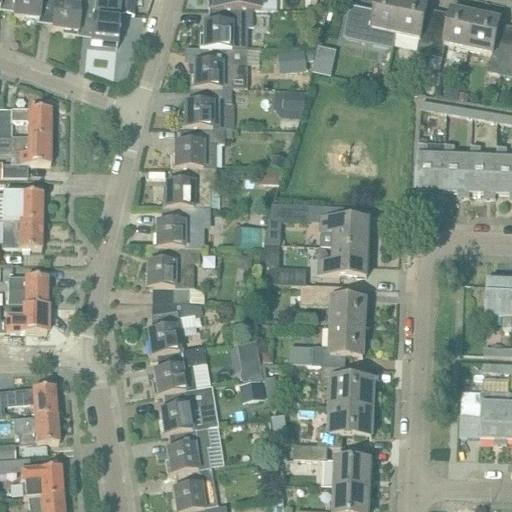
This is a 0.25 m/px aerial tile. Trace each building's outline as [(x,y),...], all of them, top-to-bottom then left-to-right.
[(38,22),(40,0),(0,0),(0,1),(0,9),(14,11),(13,20),(38,22)] [(40,0),(38,22),(53,24),(52,33),(77,35),(80,12),(80,7),(69,6),(69,0),(40,0)] [(120,0),(119,16),(134,17),(135,0),(120,0)] [(260,12),(260,0),(212,0),(212,12),(241,13),(241,12),(250,12),(252,12),(260,12)] [(350,10),(344,41),(357,44),(369,46),(393,51),(396,38),(403,2),(395,0),(378,0),(378,1),(375,15),(364,13),(350,10)] [(429,59),(435,33),(423,30),(428,7),(403,2),(396,38),(419,43),(416,56),(429,59)] [(95,13),(80,12),(77,35),(92,36),(91,45),(116,48),(115,51),(116,51),(119,20),(94,18),(95,13)] [(231,52),(247,52),(247,31),(251,31),(252,12),(250,12),(241,12),(241,13),(212,12),(212,26),(203,26),(203,52),(231,52)] [(468,52),(476,17),(452,12),(447,35),(435,33),(429,59),(442,62),(445,47),(468,52)] [(501,77),(507,48),(495,45),(500,22),(476,17),(468,52),(491,57),(488,75),(501,77)] [(302,20),(301,32),(315,33),(315,21),(302,20)] [(319,48),(315,73),(333,76),(337,51),(319,48)] [(511,48),(507,48),(501,77),(511,79),(511,48)] [(317,51),(280,55),(282,75),(306,73),(305,64),(314,62),(317,51)] [(260,52),(247,52),(231,52),(203,52),(202,66),(193,66),(193,92),(223,92),(246,92),(246,71),(259,71),(259,53),(260,53),(260,52)] [(224,131),(236,132),(236,108),(231,108),(231,92),(246,92),(223,92),(193,92),(193,106),(184,106),(184,132),(213,132),(213,131),(224,131)] [(445,92),(444,100),(458,102),(458,99),(459,95),(445,92)] [(283,94),(281,111),(302,112),(307,96),(283,94)] [(458,99),(458,102),(467,104),(468,96),(459,94),(459,95),(458,99)] [(420,113),(446,117),(448,108),(422,104),(420,113)] [(474,112),(448,108),(446,117),(473,121),(474,112)] [(27,125),(27,140),(50,140),(50,112),(0,111),(0,139),(11,140),(11,125),(27,125)] [(499,125),(500,117),(474,112),(473,121),(499,125)] [(511,118),(500,117),(499,125),(511,127),(511,118)] [(175,146),(174,172),(205,172),(205,171),(215,171),(215,148),(224,148),(224,131),(213,131),(213,132),(184,132),(184,146),(175,146)] [(50,140),(27,140),(11,140),(10,166),(0,165),(0,180),(27,181),(27,168),(50,168),(50,140)] [(443,199),(444,194),(446,149),(419,148),(416,193),(432,194),(431,199),(443,199)] [(444,194),(445,195),(457,195),(457,200),(469,201),(469,196),(470,161),(452,160),(452,149),(446,149),(444,194)] [(495,202),(496,196),(496,152),(479,151),(479,150),(471,149),(470,161),(469,196),(483,196),(483,201),(495,202)] [(511,202),(511,163),(504,163),(505,151),(496,150),(496,152),(496,196),(510,197),(509,202),(511,202)] [(272,157),(269,168),(285,172),(287,161),(272,157)] [(195,211),(209,211),(209,187),(215,188),(215,171),(205,171),(205,172),(174,172),(174,186),(165,186),(165,212),(195,212),(195,211)] [(260,173),(260,180),(265,186),(280,186),(280,173),(260,173)] [(2,196),(2,224),(41,224),(42,196),(2,196)] [(307,228),(307,212),(271,210),(270,215),(267,226),(307,228)] [(209,233),(209,211),(195,211),(195,212),(165,212),(165,226),(156,226),(155,252),(186,252),(186,251),(203,251),(203,233),(209,233)] [(367,252),(369,224),(323,222),(322,235),(335,236),(335,251),(367,252)] [(41,224),(2,224),(2,252),(18,252),(41,252),(41,224)] [(261,231),(233,231),(233,252),(261,251),(261,231)] [(172,292),(172,306),(180,306),(187,306),(204,306),(204,296),(192,292),(192,268),(198,268),(199,252),(203,253),(203,251),(186,251),(186,252),(155,252),(155,266),(146,266),(146,291),(143,291),(143,292),(172,292)] [(367,252),(335,251),(334,266),(321,265),(320,278),(366,280),(367,252)] [(239,257),(238,269),(251,271),(252,259),(239,257)] [(261,287),(301,289),(305,289),(305,273),(273,272),(272,274),(262,274),(261,287)] [(24,308),(47,309),(47,280),(27,280),(24,280),(24,281),(7,281),(7,293),(7,307),(24,307),(24,308)] [(511,331),(511,330),(511,285),(499,285),(499,280),(487,280),(485,319),(504,320),(503,332),(511,332),(511,331)] [(349,291),(305,289),(301,289),(300,308),(332,310),(332,330),(364,332),(365,303),(348,303),(349,291)] [(187,306),(180,306),(182,320),(202,317),(199,308),(187,308),(187,306)] [(47,309),(24,308),(24,321),(7,321),(7,336),(46,337),(47,309)] [(183,355),(178,321),(177,315),(172,315),(150,319),(150,320),(154,319),(156,333),(147,335),(151,360),(160,359),(183,355)] [(249,327),(242,328),(245,339),(252,338),(249,327)] [(289,351),(288,369),(312,370),(322,370),(345,371),(346,359),(363,360),(364,332),(332,330),(331,352),(313,351),(312,351),(312,352),(289,351)] [(511,360),(511,351),(484,351),(484,359),(511,360)] [(202,352),(183,355),(160,359),(162,373),(153,374),(157,400),(166,398),(189,395),(189,394),(194,393),(191,370),(205,368),(202,352)] [(261,356),(261,366),(271,367),(272,356),(261,356)] [(259,362),(239,365),(242,384),(256,382),(263,381),(259,362)] [(482,367),(482,376),(509,377),(509,368),(482,367)] [(345,371),(322,370),(321,390),(330,390),(330,411),(372,412),(374,385),(345,383),(345,371)] [(259,384),(245,387),(248,405),(262,402),(259,384)] [(33,408),(33,420),(56,418),(54,390),(0,394),(0,422),(3,422),(3,410),(33,408)] [(172,438),(196,434),(196,433),(211,431),(205,392),(194,393),(189,394),(189,395),(166,398),(168,412),(159,414),(164,439),(172,438)] [(506,448),(506,443),(508,397),(482,396),(481,408),(473,407),(473,419),(481,420),(480,442),(495,442),(495,448),(506,448)] [(371,440),(372,412),(330,411),(329,430),(319,430),(318,450),(328,450),(342,451),(342,439),(371,440)] [(58,446),(56,418),(33,420),(35,435),(18,437),(19,449),(58,446)] [(202,473),(209,472),(206,452),(210,451),(207,433),(211,432),(211,431),(196,433),(196,434),(172,438),(174,450),(165,452),(170,478),(179,477),(202,473)] [(286,432),(274,434),(276,447),(288,445),(286,432)] [(266,444),(256,445),(258,463),(268,462),(266,444)] [(14,448),(0,448),(0,462),(15,461),(14,448)] [(327,465),(328,450),(318,450),(294,449),(293,463),(327,465)] [(286,450),(277,451),(279,463),(288,463),(286,450)] [(0,476),(16,475),(15,461),(0,462),(0,476)] [(335,463),(334,491),(369,492),(370,464),(335,463)] [(25,501),(39,500),(62,498),(60,470),(21,473),(22,486),(24,486),(25,501)] [(209,511),(215,511),(209,472),(202,473),(179,477),(181,491),(172,493),(175,511),(209,511)] [(368,511),(369,492),(334,491),(333,511),(368,511)] [(63,511),(62,498),(39,500),(40,511),(63,511)]
